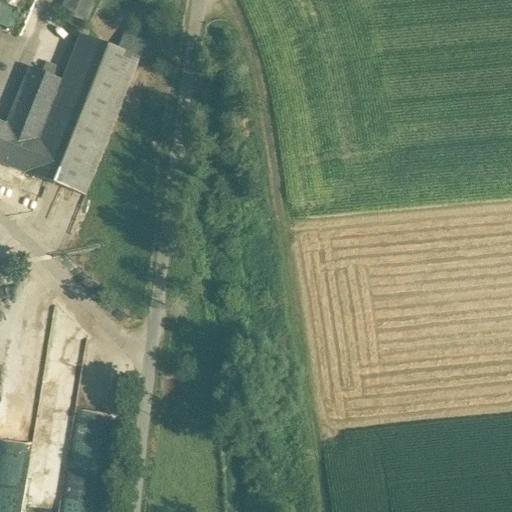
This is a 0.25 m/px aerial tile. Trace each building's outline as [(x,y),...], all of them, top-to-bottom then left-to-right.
[(10,0),(0,0),(0,7),(1,6),(7,8),(10,0)] [(95,1),(91,0),(68,0),(63,13),(86,23),(95,1)] [(139,60),(80,37),(63,83),(55,102),(35,150),(27,175),(85,198),(139,60)] [(63,83),(30,70),(22,89),(55,102),(63,83)] [(55,102),(22,89),(8,127),(4,138),(35,150),(55,102)] [(35,150),(4,138),(0,147),(0,164),(27,175),(35,150)] [(20,324),(1,467),(32,471),(37,432),(58,434),(58,427),(72,429),(75,407),(69,406),(71,392),(75,392),(82,336),(53,332),(54,329),(20,324)] [(0,511),(19,511),(23,487),(0,484),(0,511)]
